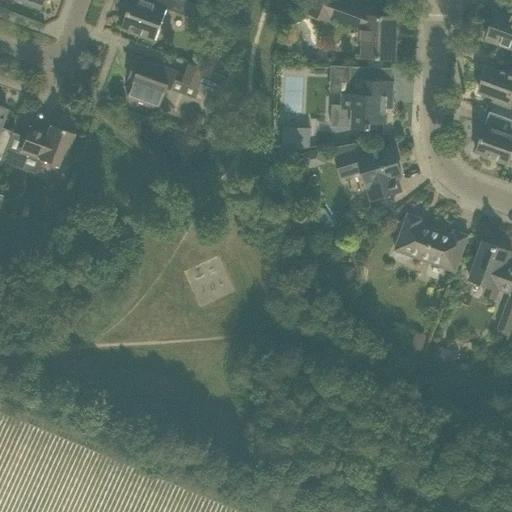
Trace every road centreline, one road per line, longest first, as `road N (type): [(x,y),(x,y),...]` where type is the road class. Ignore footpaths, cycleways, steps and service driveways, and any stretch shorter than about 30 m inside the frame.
road 1 (track): [(503,511),(437,488),(389,457),(299,356),(266,340),(0,345)]
road 2 (track): [(89,346),(152,292),(197,211),(253,0)]
road 3 (track): [(93,113),(197,211),(266,340)]
road 4 (residential): [(511,201),(457,181),(432,146),(436,0)]
